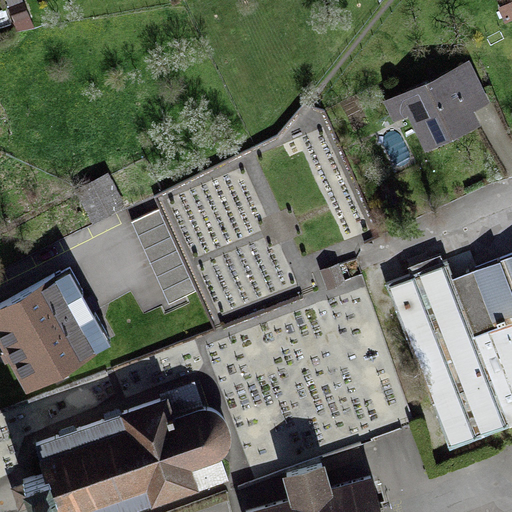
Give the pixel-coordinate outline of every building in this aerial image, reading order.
[(511,6),(497,14),(502,26),(511,21),(511,6)] [(467,68),(385,104),(393,123),(410,116),(425,151),(490,122),(467,68)] [(440,266),(386,287),(452,451),(511,426),(511,256),(447,282),(440,266)] [(0,312),(0,342),(23,392),(95,360),(62,285),(0,312)] [(121,417),(128,439),(44,470),(57,511),(83,511),(148,490),(155,511),(195,497),(186,473),(196,471),(207,467),(216,459),(224,449),(229,436),(225,429),(218,415),(210,412),(195,412),(180,417),(173,397),(121,417)] [(264,511),(377,511),(369,482),(328,494),(322,470),(282,481),(289,505),(264,511)]
